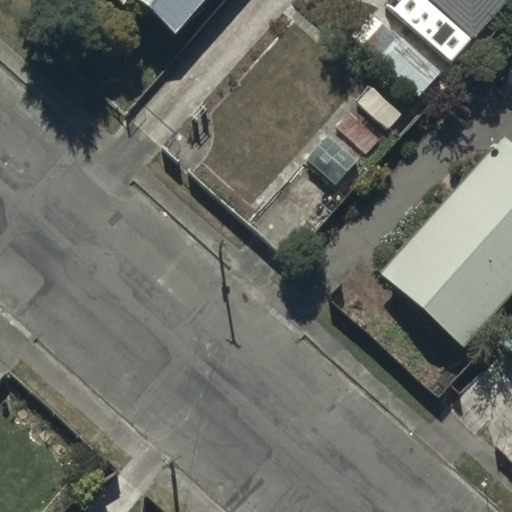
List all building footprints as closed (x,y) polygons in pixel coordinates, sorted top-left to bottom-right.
[(104,0),(168,55),(215,0),(104,0)] [(511,0),(416,0),(470,51),(511,5),(511,0)] [(372,24),(350,47),(412,107),(434,84),(372,24)] [(511,159),(500,149),(374,294),(456,367),(511,305),(511,159)] [(511,341),(501,354),(499,356),(511,368),(511,341)]
